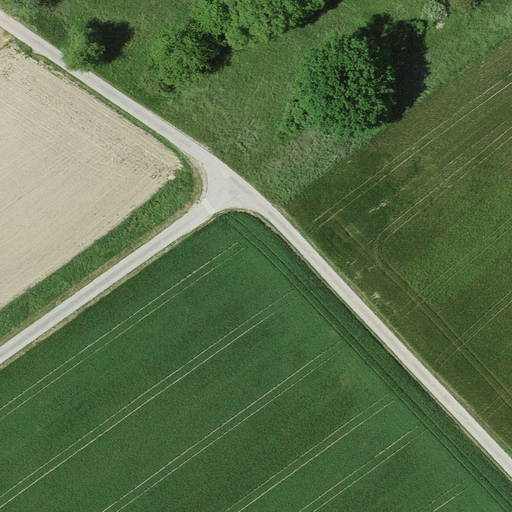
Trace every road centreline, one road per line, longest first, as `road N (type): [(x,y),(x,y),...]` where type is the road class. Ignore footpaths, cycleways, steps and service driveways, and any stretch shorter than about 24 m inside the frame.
road 1 (track): [(0,17),(240,185),(511,469)]
road 2 (track): [(240,185),(0,356)]
